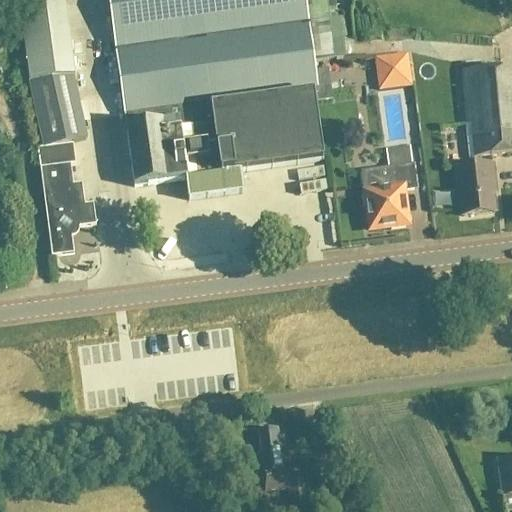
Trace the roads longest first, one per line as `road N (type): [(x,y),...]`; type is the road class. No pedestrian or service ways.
road 1 (unclassified): [(0,438),(511,371)]
road 2 (tertiary): [(0,317),(511,252)]
